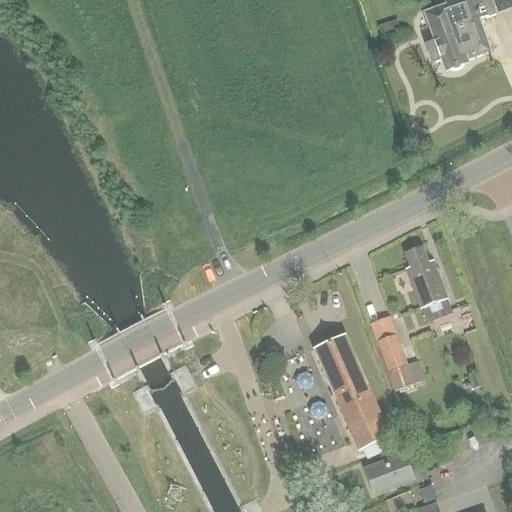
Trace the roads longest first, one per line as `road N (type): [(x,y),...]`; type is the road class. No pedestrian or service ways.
road 1 (secondary): [(63,383),(491,164)]
road 2 (unclassified): [(134,511),(63,383)]
